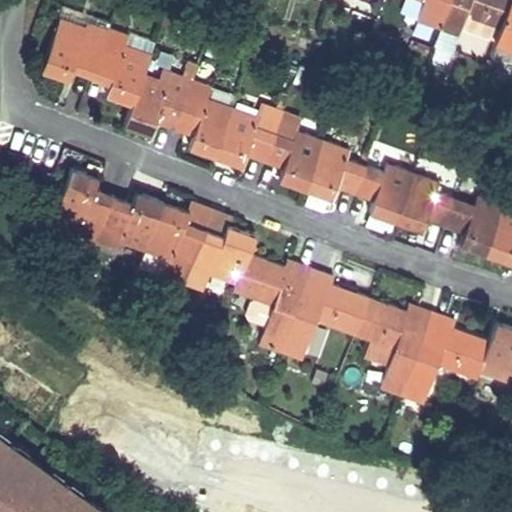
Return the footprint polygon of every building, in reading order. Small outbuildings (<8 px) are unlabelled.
[(415,19),(437,28),(447,0),(422,0),(423,0),(415,19)] [(447,0),(437,28),(458,36),(461,28),(465,15),(499,27),(509,1),(509,0),(447,0)] [(494,41),(511,47),(511,1),(509,1),(499,27),(494,40),(494,41)] [(461,28),(494,40),(499,27),(465,15),(461,28)] [(85,25),(59,16),(40,67),(67,77),(71,66),(90,73),(107,27),(87,20),(85,25)] [(107,27),(90,73),(110,80),(106,91),(132,101),(142,73),(150,52),(125,43),(128,34),(108,26),(107,27)] [(428,64),(425,74),(440,79),(443,69),(428,64)] [(132,101),(124,122),(151,132),(155,120),(174,127),(184,98),(164,91),(168,83),(142,73),(132,101)] [(184,98),(174,127),(192,134),(188,145),(215,155),(232,106),(206,97),(201,95),(205,85),(191,80),(184,98)] [(232,106),(236,95),(205,85),(201,95),(206,97),(232,106)] [(258,115),(232,106),(215,155),(241,164),(245,153),(264,159),(273,131),(255,124),(258,115)] [(273,131),(264,159),(283,166),(278,177),(305,187),(322,138),(295,129),(292,138),(273,131)] [(322,138),(305,187),(331,197),(335,185),(354,192),(364,163),(344,157),(348,148),(322,138)] [(364,163),(354,192),(372,199),(368,210),(394,220),(412,171),(386,162),(383,171),(364,163)] [(97,177),(70,167),(52,215),(79,225),(76,233),(96,240),(112,194),(93,187),(97,177)] [(412,171),(394,220),(421,229),(424,217),(444,224),(453,196),(435,189),(438,180),(412,171)] [(502,204),(511,207),(511,189),(508,188),(502,204)] [(112,194),(96,240),(115,247),(118,239),(144,248),(162,200),(135,190),(131,201),(112,194)] [(453,196),(444,224),(462,231),(458,243),(485,252),(502,204),(476,195),(473,203),(453,196)] [(162,200),(144,248),(170,258),(173,249),(192,256),(203,227),(183,221),(187,210),(162,200)] [(210,208),(190,201),(187,210),(183,221),(203,227),(210,208)] [(511,207),(502,204),(485,252),(511,261),(511,257),(511,207)] [(229,215),(210,208),(203,227),(222,234),(226,223),(229,215)] [(367,214),(363,225),(388,234),(392,222),(367,214)] [(79,225),(52,215),(49,228),(75,237),(76,233),(79,225)] [(203,227),(192,256),(212,263),(209,272),(236,282),(247,251),(253,233),(226,223),(222,234),(203,227)] [(170,258),(163,275),(183,282),(192,256),(173,249),(170,258)] [(283,265),(247,251),(236,282),(233,289),(272,303),(258,341),(280,349),(309,266),(295,261),(292,268),(283,265)] [(192,256),(183,282),(203,289),(209,272),(212,263),(192,256)] [(295,261),(286,258),(283,265),(292,268),(295,261)] [(309,266),(280,349),(301,357),(316,319),(354,333),(367,295),(330,282),(321,278),(323,271),(309,266)] [(323,271),(321,278),(330,282),(333,275),(323,271)] [(367,295),(354,333),(371,339),(393,347),(387,362),(379,385),(401,393),(431,310),(417,305),(414,312),(405,309),(367,295)] [(407,302),(405,309),(414,312),(417,305),(407,302)] [(445,316),(431,310),(401,393),(423,400),(437,362),(475,376),(478,369),(489,339),(451,326),(442,322),(445,316)] [(445,316),(442,322),(451,326),(454,319),(445,316)] [(489,339),(478,369),(504,378),(507,370),(511,371),(511,326),(495,320),(489,339)] [(393,347),(371,339),(365,354),(387,362),(393,347)] [(0,439),(21,455),(24,451),(26,452),(29,447),(0,425),(0,439)] [(108,511),(79,491),(78,490),(75,494),(48,474),(51,470),(49,469),(26,452),(24,451),(21,455),(0,439),(0,511),(108,511)] [(75,494),(78,490),(79,491),(83,486),(53,464),(49,469),(51,470),(48,474),(75,494)]
